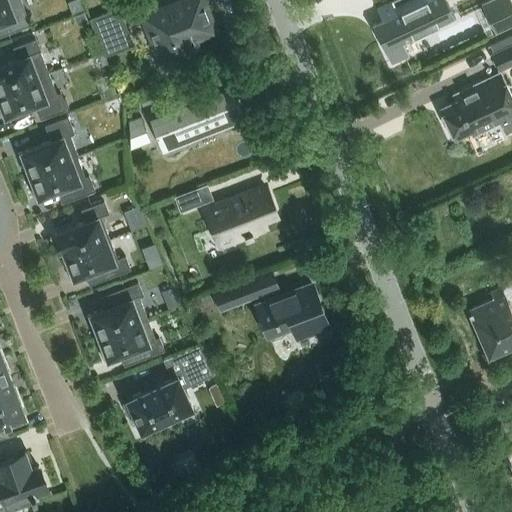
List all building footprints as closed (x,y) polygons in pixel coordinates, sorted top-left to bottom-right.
[(29,24),(20,0),(0,0),(0,22),(3,22),(7,33),(29,24)] [(200,0),(189,0),(144,18),(164,68),(198,55),(192,38),(213,30),(200,0)] [(379,27),(370,31),(389,71),(406,63),(399,48),(456,21),(445,0),(435,0),(431,2),(429,0),(405,0),(403,1),(405,6),(393,11),(391,7),(374,15),(379,27)] [(511,4),(510,0),(500,0),(482,9),(495,35),(511,26),(511,4)] [(134,46),(119,7),(89,19),(105,57),(134,46)] [(20,60),(0,67),(0,91),(45,74),(49,73),(35,37),(32,38),(14,45),(20,60)] [(511,42),(491,53),(499,72),(511,65),(511,42)] [(0,97),(1,101),(0,100),(0,108),(4,118),(35,106),(40,119),(63,110),(67,108),(61,92),(57,94),(49,73),(45,74),(0,91),(0,97)] [(456,100),(440,108),(442,112),(440,116),(444,124),(448,125),(454,137),(469,129),(472,135),(501,121),(482,82),(453,95),(456,100)] [(165,97),(172,113),(153,121),(166,155),(187,147),(182,135),(221,120),(226,132),(245,124),(232,90),(201,102),(194,85),(165,97)] [(27,167),(30,174),(77,157),(78,156),(70,134),(73,132),(67,117),(45,125),(51,140),(17,153),(23,169),(27,167)] [(28,182),(34,198),(66,186),(71,199),(94,190),(89,176),(85,177),(77,157),(30,174),(32,181),(28,182)] [(263,228),(260,219),(277,213),(269,193),(268,194),(264,185),(206,207),(209,216),(208,217),(214,234),(229,228),(233,239),(244,235),(245,237),(253,234),(252,233),(263,228)] [(183,210),(207,201),(201,186),(178,195),(183,210)] [(101,216),(108,213),(104,201),(82,210),(86,221),(54,233),(60,249),(62,248),(65,255),(110,238),(101,216)] [(125,256),(118,259),(110,238),(65,255),(67,262),(64,263),(70,279),(103,266),(107,277),(130,268),(125,256)] [(247,280),(213,293),(219,309),(252,297),(253,298),(253,297),(247,280)] [(255,302),(254,302),(266,334),(268,333),(270,341),(283,336),(280,329),(292,324),(296,337),(296,338),(329,326),(321,305),(312,282),(309,283),(255,303),(255,302)] [(96,329),(99,336),(147,318),(139,296),(143,295),(138,283),(116,291),(120,302),(86,315),(92,331),(96,329)] [(511,287),(476,301),(495,351),(511,344),(511,287)] [(164,350),(159,337),(155,339),(147,318),(99,336),(101,343),(98,344),(103,360),(137,347),(141,358),(164,350)] [(163,359),(172,378),(126,399),(128,402),(123,404),(129,417),(134,415),(141,430),(191,407),(182,387),(214,373),(201,344),(163,359)] [(2,358),(0,359),(0,380),(9,377),(2,358)] [(0,402),(17,396),(9,377),(0,380),(0,402)] [(221,395),(216,383),(209,386),(214,398),(221,395)] [(17,396),(0,402),(0,438),(8,436),(4,424),(24,416),(17,396)] [(36,499),(34,496),(48,491),(39,466),(30,469),(24,452),(0,460),(0,494),(1,494),(6,506),(31,497),(32,500),(36,499)]
